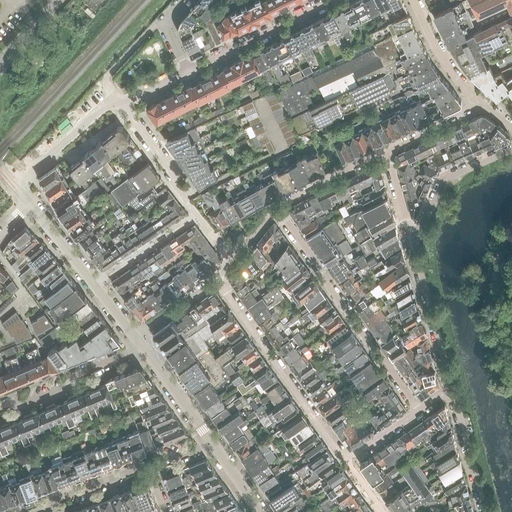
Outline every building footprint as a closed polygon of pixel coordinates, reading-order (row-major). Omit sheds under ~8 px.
[(216,0),(198,0),(187,12),(190,15),(195,9),(197,11),(203,5),(207,9),(199,17),(204,21),(205,22),(211,16),(211,15),(220,3),(216,0)] [(270,16),(285,8),(281,0),(260,0),(261,1),(270,16)] [(281,0),(285,8),(300,1),(300,0),(281,0)] [(361,17),(370,13),(363,0),(358,0),(353,3),(361,17)] [(376,0),(363,0),(370,13),(371,15),(381,10),(376,0)] [(387,0),(376,0),(381,10),(387,23),(397,18),(387,0)] [(387,0),(397,18),(407,14),(401,0),(387,0)] [(464,0),(451,6),(434,15),(439,25),(467,12),(465,8),(471,6),(468,0),(464,0)] [(511,0),(468,0),(471,6),(477,18),(506,5),(510,14),(511,13),(511,0)] [(270,16),(261,1),(246,8),(255,26),(261,23),(260,22),(271,17),(270,16)] [(353,3),(342,8),(351,26),(362,20),(361,17),(353,3)] [(433,13),(445,7),(443,3),(431,8),(433,13)] [(255,26),(246,8),(231,16),(238,32),(238,33),(249,28),(249,29),(255,26)] [(346,28),(351,26),(342,8),(332,13),(341,30),(342,30),(346,40),(351,37),(346,28)] [(196,20),(190,15),(187,12),(181,19),(180,20),(179,21),(179,23),(178,24),(178,25),(178,27),(178,28),(178,30),(178,31),(178,32),(179,34),(181,39),(192,33),(190,28),(196,20)] [(471,22),(467,12),(439,25),(444,35),(471,22)] [(336,33),(341,30),(332,13),(323,18),(331,35),(337,46),(341,44),(336,33)] [(412,25),(407,14),(397,18),(387,23),(368,33),(373,43),(412,25)] [(238,32),(231,16),(230,15),(226,16),(222,19),(223,22),(215,26),(222,40),(238,32)] [(221,42),(220,40),(212,23),(214,22),(211,16),(205,23),(216,44),(221,42)] [(326,38),(331,35),(323,18),(313,23),(322,40),(325,47),(329,45),(326,38)] [(505,18),(466,36),(466,37),(450,45),(460,62),(471,75),(473,78),(474,77),(490,70),(489,66),(487,67),(480,53),(507,40),(501,27),(508,24),(505,18)] [(473,26),(471,22),(444,35),(449,45),(450,45),(466,37),(466,36),(465,34),(469,32),(468,28),(473,26)] [(313,23),(303,28),(311,45),(315,53),(319,50),(316,43),(322,40),(313,23)] [(350,90),(390,71),(397,67),(397,66),(394,60),(400,56),(423,46),(418,36),(412,25),(373,43),(276,89),(290,116),(313,105),(308,92),(319,87),(325,101),(291,117),(291,118),(322,103),(350,90)] [(305,49),(311,45),(303,28),(293,33),(301,50),(302,50),(308,62),(312,59),(308,51),(306,52),(305,49)] [(200,48),(192,33),(181,39),(191,57),(202,52),(200,48)] [(295,53),(301,50),(293,33),(283,38),(291,55),(293,55),(297,62),(299,61),(295,53)] [(214,46),(209,35),(205,37),(208,43),(211,48),(214,46)] [(283,38),(274,43),(282,60),(286,67),(289,66),(285,58),(291,55),(283,38)] [(208,43),(200,48),(202,52),(211,48),(208,43)] [(286,67),(282,60),(274,43),(263,48),(271,65),(277,75),(280,73),(275,63),(282,60),(285,68),(286,67)] [(350,47),(353,52),(361,49),(358,43),(350,47)] [(400,56),(394,60),(397,66),(407,62),(426,52),(423,46),(400,56)] [(271,65),(263,48),(253,53),(253,54),(261,69),(267,82),(273,79),(269,71),(267,72),(265,68),(271,65)] [(397,67),(390,71),(394,69),(398,78),(411,72),(431,62),(426,52),(407,62),(397,66),(397,67)] [(246,77),(261,69),(253,54),(243,59),(237,61),(246,77)] [(222,71),(230,85),(246,77),(237,61),(232,64),(232,65),(222,70),(222,71)] [(431,62),(411,72),(398,78),(403,88),(437,72),(431,62)] [(302,71),(305,76),(312,72),(310,67),(302,71)] [(492,73),(490,70),(474,77),(473,78),(476,80),(479,84),(480,83),(482,86),(483,86),(486,90),(504,77),(500,72),(493,75),(492,73)] [(230,85),(222,71),(207,79),(215,94),(231,86),(230,85)] [(390,71),(350,90),(357,105),(395,88),(393,84),(394,84),(389,72),(390,71)] [(406,95),(413,92),(426,85),(442,77),(441,77),(441,78),(437,72),(403,88),(406,94),(406,95)] [(506,89),(511,84),(511,76),(507,81),(504,77),(486,90),(487,91),(489,89),(496,99),(507,90),(506,89)] [(426,85),(413,92),(416,91),(418,95),(429,89),(431,93),(419,99),(420,100),(449,86),(442,77),(442,78),(442,77),(426,85)] [(215,94),(207,79),(192,87),(200,102),(215,94)] [(200,102),(192,87),(191,85),(175,94),(183,109),(198,102),(199,103),(200,102)] [(124,94),(129,91),(127,86),(121,88),(124,94)] [(456,95),(449,86),(420,100),(423,105),(436,99),(438,103),(456,95)] [(251,98),(259,95),(257,90),(249,93),(251,98)] [(267,100),(277,96),(274,90),(265,95),(267,100)] [(357,105),(350,90),(322,103),(291,118),(300,134),(358,107),(357,105)] [(425,110),(425,109),(423,105),(420,100),(419,99),(416,100),(416,99),(413,100),(410,94),(413,92),(406,95),(406,94),(402,96),(407,107),(417,126),(431,120),(431,119),(427,114),(425,110)] [(183,109),(175,94),(160,101),(168,117),(183,109)] [(362,115),(392,100),(390,95),(360,109),(362,115)] [(425,110),(427,114),(431,119),(459,106),(460,106),(461,101),(456,95),(438,103),(425,109),(425,110)] [(267,100),(270,106),(279,101),(277,96),(267,100)] [(408,130),(417,126),(407,107),(402,109),(398,100),(393,103),(394,105),(395,105),(398,111),(408,130)] [(168,117),(160,101),(148,107),(147,111),(156,123),(168,117)] [(272,111),(282,107),(279,101),(270,106),(272,111)] [(244,111),(254,107),(251,102),(242,106),(244,111)] [(388,116),(399,135),(408,130),(398,111),(395,105),(394,105),(393,103),(389,105),(393,113),(388,116)] [(272,111),(275,117),(284,112),(282,107),(272,111)] [(389,140),(399,135),(388,116),(383,118),(378,108),(374,110),(376,114),(379,120),(389,140)] [(277,122),(287,118),(284,112),(275,117),(277,122)] [(195,124),(209,118),(207,114),(194,120),(195,124)] [(380,144),(389,140),(379,120),(376,114),(372,115),(376,122),(370,125),(380,144)] [(485,116),(481,115),(475,118),(479,126),(482,130),(484,129),(486,126),(490,120),(485,116)] [(248,120),(251,125),(260,121),(258,116),(248,120)] [(277,122),(279,128),(290,123),(288,118),(287,118),(277,122)] [(371,148),(380,144),(370,125),(366,127),(361,118),(356,120),(358,122),(357,123),(371,148)] [(482,130),(479,126),(475,118),(468,121),(472,131),(475,137),(476,136),(480,134),(483,133),(482,130)] [(491,134),(493,131),(497,125),(490,120),(486,126),(484,129),(489,133),(491,134)] [(472,131),(468,121),(460,125),(465,137),(465,136),(466,137),(467,139),(467,140),(475,137),(472,131)] [(176,133),(190,127),(188,123),(174,129),(176,133)] [(282,133),(293,128),(290,123),(279,128),(282,133)] [(358,131),(352,134),(361,153),(371,148),(357,123),(354,124),(358,131)] [(455,128),(451,130),(457,141),(466,137),(465,136),(465,137),(460,125),(455,128)] [(489,133),(483,135),(484,137),(488,135),(494,146),(509,139),(509,135),(499,126),(497,125),(493,131),(491,134),(489,133)] [(265,131),(263,126),(253,130),(255,135),(265,131)] [(132,141),(130,139),(122,128),(121,127),(119,127),(118,127),(117,128),(110,133),(129,157),(133,154),(126,145),(132,141)] [(174,146),(175,149),(199,138),(194,128),(167,141),(172,147),(174,146)] [(282,133),(284,139),(295,134),(293,128),(282,133)] [(352,158),(361,153),(352,134),(348,136),(344,128),(339,130),(340,132),(340,133),(352,158)] [(451,147),(458,144),(457,141),(451,130),(442,134),(448,145),(449,148),(451,147)] [(260,145),(264,143),(269,140),(265,131),(255,135),(260,145)] [(129,157),(110,133),(101,141),(111,154),(112,156),(117,152),(127,165),(132,162),(128,157),(129,157)] [(334,143),(343,162),(352,158),(340,133),(336,134),(339,140),(334,143)] [(297,139),(295,134),(284,139),(287,144),(297,139)] [(446,148),(448,147),(448,146),(448,145),(442,134),(435,138),(441,149),(441,151),(442,150),(441,149),(446,147),(446,148)] [(476,136),(484,150),(494,146),(488,135),(484,137),(483,135),(481,136),(480,134),(476,136)] [(474,155),(484,150),(476,136),(475,137),(467,140),(474,155)] [(201,137),(199,138),(175,149),(173,149),(178,156),(180,155),(181,158),(200,150),(206,147),(201,137)] [(457,141),(458,144),(459,146),(465,158),(474,155),(467,140),(467,139),(466,137),(457,141)] [(441,151),(441,149),(435,138),(427,141),(432,153),(438,151),(438,152),(439,152),(441,151)] [(269,140),(264,143),(269,153),(274,151),(269,140)] [(111,154),(101,141),(92,148),(112,174),(116,171),(107,160),(112,156),(111,154)] [(431,157),(431,156),(429,157),(428,155),(432,153),(427,141),(419,145),(425,156),(427,159),(428,159),(431,157)] [(427,159),(425,156),(419,145),(411,149),(417,160),(420,159),(425,157),(426,159),(427,159)] [(465,158),(459,146),(452,149),(451,147),(449,148),(448,145),(448,146),(448,147),(455,163),(465,158)] [(446,167),(455,163),(448,147),(446,148),(446,149),(442,151),(442,150),(441,151),(439,152),(446,167)] [(92,148),(82,156),(94,171),(95,170),(94,169),(99,166),(114,186),(118,182),(112,174),(92,148)] [(407,157),(410,162),(417,160),(411,149),(395,157),(396,162),(407,157)] [(201,150),(200,150),(181,158),(180,158),(180,159),(183,163),(185,165),(187,164),(188,166),(205,159),(203,156),(201,150)] [(437,171),(446,167),(439,152),(438,152),(431,156),(431,157),(428,159),(429,163),(434,161),(437,171)] [(305,155),(300,157),(310,178),(326,170),(317,153),(307,158),(305,155)] [(137,162),(134,164),(137,168),(147,161),(142,155),(136,159),(137,162)] [(84,179),(94,171),(82,156),(69,168),(84,188),(88,185),(84,179)] [(310,178),(300,157),(297,159),(298,162),(290,167),(288,168),(296,185),(310,178)] [(396,162),(400,174),(409,172),(409,173),(414,171),(413,166),(411,166),(410,162),(407,157),(396,162)] [(207,158),(205,159),(186,167),(191,174),(193,173),(194,175),(211,168),(207,158)] [(418,173),(417,174),(431,181),(432,180),(437,171),(434,161),(429,163),(428,167),(423,164),(418,173)] [(154,170),(148,162),(133,173),(111,190),(116,198),(154,170)] [(133,171),(137,168),(134,164),(133,162),(129,165),(133,171)] [(375,179),(381,175),(378,165),(370,169),(373,179),(369,181),(370,186),(371,185),(371,187),(375,185),(374,182),(376,181),(375,179)] [(62,177),(55,166),(39,178),(45,189),(62,177)] [(213,167),(211,168),(194,175),(192,176),(197,183),(200,182),(201,185),(220,176),(219,176),(217,169),(215,170),(213,167)] [(282,192),(296,185),(288,168),(290,167),(278,172),(277,169),(272,171),(282,192)] [(363,185),(365,188),(370,186),(369,181),(373,179),(370,169),(361,173),(366,183),(363,185)] [(122,205),(129,200),(136,195),(151,184),(159,178),(154,170),(116,198),(122,205)] [(402,182),(413,179),(416,176),(414,171),(409,173),(409,172),(400,174),(402,182)] [(259,173),(264,182),(274,198),(283,193),(271,172),(262,177),(260,172),(259,173)] [(264,203),(274,198),(264,182),(259,173),(256,174),(261,183),(259,185),(258,183),(254,184),(264,203)] [(359,191),(360,190),(365,188),(363,185),(366,183),(361,173),(353,177),(359,191)] [(427,190),(431,181),(417,174),(416,176),(413,179),(417,185),(427,190)] [(375,185),(371,187),(372,191),(384,185),(381,175),(375,179),(376,181),(374,182),(375,185)] [(45,189),(51,199),(68,187),(62,177),(45,189)] [(360,190),(359,191),(353,177),(344,181),(350,195),(354,193),(357,199),(362,196),(360,190)] [(109,189),(100,178),(98,180),(106,191),(109,189)] [(413,179),(402,182),(404,189),(414,186),(415,187),(417,185),(413,179)] [(344,181),(335,186),(341,199),(347,197),(349,202),(353,201),(350,195),(344,181)] [(73,197),(73,198),(57,209),(63,219),(64,220),(80,208),(102,192),(95,182),(73,197)] [(247,191),(256,208),(264,203),(254,184),(250,187),(247,182),(243,184),(247,191)] [(136,195),(129,200),(135,209),(138,209),(143,204),(158,193),(151,184),(136,195)] [(387,195),(384,185),(372,191),(362,196),(357,199),(361,208),(387,195)] [(418,209),(427,190),(417,185),(415,187),(416,197),(414,199),(413,197),(406,199),(411,217),(414,217),(418,209)] [(332,204),(341,199),(335,186),(326,190),(332,204)] [(414,186),(404,189),(406,199),(413,197),(414,199),(416,197),(415,187),(414,186)] [(68,187),(51,199),(57,209),(73,198),(73,197),(68,187)] [(219,228),(230,222),(221,206),(212,189),(202,193),(206,200),(208,199),(214,210),(208,214),(219,228)] [(161,207),(162,206),(174,198),(168,190),(155,200),(161,207)] [(326,206),(332,204),(326,190),(317,195),(323,208),(325,213),(326,215),(329,214),(326,206)] [(239,218),(247,213),(238,196),(233,199),(228,191),(225,193),(230,201),(229,201),(239,218)] [(238,196),(247,213),(256,208),(247,191),(238,196)] [(325,213),(323,208),(317,195),(309,198),(315,211),(321,209),(323,214),(325,213)] [(344,218),(353,236),(389,215),(388,212),(391,211),(391,209),(387,197),(374,203),(344,218)] [(162,206),(165,210),(176,201),(174,198),(162,206)] [(317,213),(315,211),(309,198),(302,202),(307,211),(310,214),(311,216),(317,213)] [(165,210),(168,213),(179,205),(176,201),(165,210)] [(239,218),(229,201),(221,206),(230,222),(239,218)] [(302,202),(294,206),(300,217),(307,214),(309,215),(309,216),(311,216),(310,214),(307,211),(302,202)] [(179,205),(168,213),(174,222),(186,214),(179,205)] [(294,220),(300,217),(294,206),(286,209),(294,220)] [(339,208),(344,218),(349,215),(344,206),(339,208)] [(80,208),(64,220),(70,229),(87,217),(80,208)] [(158,215),(167,227),(174,222),(168,213),(165,210),(158,215)] [(358,245),(375,235),(395,223),(394,223),(395,223),(394,222),(391,211),(388,212),(389,215),(353,236),(358,245)] [(112,213),(105,218),(110,224),(116,219),(112,213)] [(148,218),(150,220),(159,232),(167,227),(158,215),(156,213),(148,218)] [(300,229),(312,221),(309,216),(309,215),(307,214),(300,217),(294,220),(300,229)] [(315,219),(312,221),(300,229),(306,238),(322,228),(322,227),(319,223),(324,220),(321,216),(316,219),(315,219)] [(70,229),(77,239),(93,227),(87,217),(70,229)] [(121,223),(118,218),(112,223),(116,227),(121,223)] [(150,220),(142,225),(152,237),(159,232),(150,220)] [(322,228),(306,238),(318,254),(334,244),(336,242),(344,236),(335,220),(322,227),(322,228)] [(145,242),(152,237),(142,225),(137,228),(134,223),(131,225),(135,230),(145,242)] [(272,247),(273,246),(283,235),(274,223),(267,231),(273,240),(269,243),(272,247)] [(398,237),(395,223),(375,235),(358,245),(361,249),(363,253),(365,255),(371,251),(377,248),(379,247),(398,237)] [(137,247),(145,242),(135,230),(131,225),(126,229),(130,233),(128,234),(137,247)] [(194,225),(185,232),(191,241),(196,237),(201,234),(194,225)] [(11,252),(18,246),(32,234),(25,227),(24,228),(11,239),(1,252),(5,257),(11,252)] [(102,229),(94,235),(91,231),(87,233),(87,232),(78,240),(84,247),(97,238),(95,236),(102,230),(102,229)] [(123,238),(121,239),(131,252),(137,247),(128,234),(130,233),(126,229),(119,233),(123,238)] [(84,247),(90,255),(103,247),(97,239),(105,233),(102,230),(95,236),(97,238),(84,247)] [(269,251),(272,247),(269,243),(273,240),(267,231),(262,237),(268,245),(267,247),(269,251)] [(188,243),(191,241),(185,232),(181,235),(186,243),(187,243),(188,243)] [(112,238),(115,243),(124,256),(131,252),(121,239),(123,238),(119,233),(112,238)] [(17,259),(24,253),(38,241),(32,234),(18,246),(11,252),(17,259)] [(201,234),(196,237),(191,241),(188,243),(193,250),(206,240),(201,234)] [(176,238),(182,246),(186,243),(181,235),(176,238)] [(288,243),(283,235),(273,246),(279,255),(288,243)] [(262,237),(257,244),(265,256),(267,253),(269,251),(267,247),(268,245),(262,237)] [(401,246),(398,237),(379,247),(377,248),(382,257),(401,246)] [(169,243),(177,256),(185,251),(182,246),(176,238),(169,243)] [(193,250),(198,256),(210,246),(206,240),(193,250)] [(336,242),(334,244),(318,254),(326,266),(341,256),(353,250),(347,240),(338,245),(336,242)] [(45,248),(38,241),(24,253),(17,259),(15,261),(17,264),(25,258),(28,262),(31,260),(45,248)] [(117,261),(124,256),(115,243),(108,248),(117,261)] [(169,243),(161,248),(170,261),(177,256),(169,243)] [(288,243),(279,255),(277,257),(273,262),(275,265),(277,266),(278,265),(280,268),(296,254),(288,243)] [(269,262),(265,256),(257,244),(250,252),(262,270),(269,262)] [(206,260),(208,258),(216,253),(210,246),(198,256),(200,259),(201,260),(204,258),(206,260)] [(105,250),(103,247),(90,255),(96,263),(105,257),(103,253),(107,250),(106,249),(105,250)] [(20,275),(19,277),(24,284),(29,280),(26,276),(34,270),(51,255),(45,248),(31,260),(28,262),(27,263),(31,267),(20,275)] [(105,257),(96,263),(102,271),(117,261),(108,248),(106,249),(107,250),(103,253),(105,257)] [(161,248),(153,253),(162,266),(170,261),(161,248)] [(376,277),(379,275),(389,269),(389,268),(404,259),(405,260),(401,248),(381,260),(385,267),(374,274),(376,277)] [(365,255),(363,253),(359,255),(352,259),(358,270),(368,264),(370,267),(378,262),(371,251),(365,255)] [(145,259),(154,271),(162,266),(153,253),(145,259)] [(208,258),(215,267),(221,261),(216,253),(208,258)] [(267,253),(265,256),(269,262),(272,264),(273,262),(277,257),(274,254),(271,258),(267,253)] [(249,254),(242,262),(251,274),(252,274),(254,273),(257,275),(261,271),(249,254)] [(284,277),(285,276),(302,263),(296,254),(280,268),(282,270),(281,272),(281,274),(284,277)] [(51,255),(34,270),(40,277),(44,274),(58,262),(51,255)] [(326,266),(332,274),(348,263),(346,261),(347,260),(345,258),(343,259),(341,256),(326,266)] [(182,266),(184,268),(186,270),(187,269),(196,282),(202,277),(193,265),(192,266),(191,265),(189,262),(188,263),(184,258),(180,261),(183,265),(182,266)] [(208,272),(215,267),(208,258),(206,260),(204,258),(201,260),(200,261),(199,261),(202,264),(208,272)] [(137,264),(146,277),(154,271),(145,259),(137,264)] [(193,265),(202,277),(208,272),(202,264),(199,261),(200,261),(199,260),(197,261),(195,259),(189,260),(190,261),(189,262),(191,265),(192,266),(193,265)] [(63,270),(58,262),(44,274),(40,277),(44,283),(45,284),(63,270)] [(252,274),(251,274),(242,262),(239,266),(244,274),(249,277),(251,279),(254,276),(252,274)] [(294,293),(312,278),(311,276),(302,263),(285,276),(284,277),(279,282),(290,295),(294,293)] [(354,271),(348,263),(332,274),(337,282),(350,274),(354,271)] [(130,269),(139,282),(146,277),(137,264),(130,269)] [(342,289),(346,295),(359,287),(359,286),(356,283),(373,273),(370,267),(368,264),(358,270),(361,274),(362,276),(342,289)] [(409,276),(403,265),(383,277),(389,288),(409,276)] [(189,287),(196,282),(187,269),(186,270),(184,268),(182,266),(177,270),(189,287)] [(245,281),(249,277),(244,274),(239,266),(233,273),(239,281),(242,279),(244,282),(245,281)] [(139,282),(130,269),(121,275),(128,284),(129,287),(133,284),(134,285),(139,282)] [(70,278),(63,270),(45,284),(46,285),(49,289),(42,294),(44,297),(55,288),(70,278)] [(182,291),(189,287),(177,270),(173,273),(175,275),(172,277),(173,278),(182,291)] [(247,283),(245,281),(244,282),(242,279),(239,281),(233,273),(228,279),(234,287),(239,284),(241,285),(242,284),(244,285),(247,283)] [(353,278),(350,274),(337,282),(342,289),(362,276),(361,274),(353,278)] [(119,291),(128,284),(121,275),(111,282),(119,291)] [(170,301),(176,296),(167,283),(163,286),(160,282),(163,279),(160,275),(155,279),(170,301)] [(386,305),(394,301),(393,299),(412,288),(409,277),(395,286),(395,285),(388,289),(392,296),(384,301),(386,305)] [(57,300),(61,296),(75,285),(70,278),(55,288),(44,297),(45,298),(51,292),(57,300)] [(182,291),(173,278),(167,283),(176,296),(182,291)] [(300,302),(303,301),(319,288),(312,278),(294,293),(290,295),(297,305),(300,302)] [(164,305),(170,301),(155,279),(154,280),(158,285),(156,287),(158,290),(155,292),(154,292),(164,305)] [(150,294),(147,296),(157,310),(164,305),(154,292),(155,292),(148,283),(144,286),(150,294)] [(239,284),(234,287),(241,298),(241,297),(250,288),(247,283),(244,285),(242,284),(241,285),(239,284)] [(376,299),(386,292),(380,283),(370,290),(376,299)] [(10,293),(17,287),(14,284),(7,290),(10,293)] [(133,286),(134,285),(133,284),(129,287),(128,284),(119,291),(125,299),(141,287),(139,286),(135,289),(133,286)] [(256,284),(250,288),(241,297),(241,298),(242,299),(247,306),(261,298),(262,297),(261,296),(256,289),(259,287),(256,284)] [(359,287),(346,295),(352,303),(365,295),(365,294),(361,289),(365,286),(363,284),(359,286),(359,287)] [(57,300),(44,310),(54,324),(86,299),(83,295),(82,295),(79,291),(80,291),(75,285),(61,296),(57,300)] [(262,297),(261,298),(247,306),(253,314),(266,306),(282,294),(276,286),(261,296),(262,297)] [(145,293),(141,287),(125,299),(131,307),(139,301),(137,298),(141,296),(145,293)] [(319,288),(303,301),(309,309),(325,297),(319,288)] [(412,288),(393,299),(394,301),(396,300),(398,304),(388,309),(390,313),(394,311),(398,308),(415,298),(412,288)] [(208,296),(215,306),(222,302),(214,291),(208,296)] [(352,303),(357,311),(371,303),(367,298),(373,294),(370,291),(365,294),(365,295),(352,303)] [(282,294),(266,306),(253,314),(259,322),(272,314),(272,313),(269,308),(284,298),(282,294)] [(145,301),(145,300),(141,296),(137,298),(139,301),(131,307),(142,321),(150,315),(142,303),(145,301)] [(145,301),(142,303),(150,315),(157,310),(147,296),(146,297),(147,298),(145,300),(145,301)] [(201,300),(208,311),(215,306),(208,296),(201,300)] [(317,318),(331,305),(325,297),(309,309),(309,310),(299,318),(303,324),(310,318),(312,321),(317,318)] [(400,312),(402,318),(403,318),(407,315),(417,308),(415,298),(398,308),(394,311),(395,314),(400,312)] [(372,302),(371,303),(357,311),(364,320),(380,309),(381,308),(375,299),(372,302)] [(87,300),(69,313),(74,320),(93,307),(87,300)] [(202,315),(207,312),(208,311),(201,300),(195,305),(202,315)] [(215,306),(208,311),(207,312),(213,320),(227,309),(222,302),(215,306)] [(195,305),(170,322),(179,334),(182,332),(182,333),(185,331),(189,337),(198,331),(208,324),(202,315),(195,305)] [(331,305),(317,318),(322,326),(337,314),(331,305)] [(99,315),(93,307),(74,320),(72,322),(79,330),(99,315)] [(212,335),(215,333),(234,319),(227,309),(213,320),(207,312),(202,315),(208,324),(198,331),(204,340),(212,335)] [(364,320),(370,328),(383,319),(383,318),(385,316),(380,309),(364,320)] [(408,316),(407,315),(403,318),(402,318),(391,321),(391,324),(398,322),(398,324),(403,322),(405,329),(408,328),(410,332),(418,326),(415,323),(421,320),(418,310),(408,316)] [(272,314),(259,322),(264,329),(278,322),(280,320),(281,319),(276,311),(272,313),(272,314)] [(16,312),(1,323),(6,330),(7,330),(21,320),(16,312)] [(43,313),(36,317),(37,318),(45,331),(49,329),(53,326),(43,313)] [(328,335),(344,323),(337,314),(322,326),(328,335)] [(86,337),(105,322),(99,315),(79,330),(86,337)] [(280,320),(278,322),(264,329),(263,330),(270,339),(284,330),(299,320),(296,315),(283,324),(280,320)] [(37,318),(30,321),(37,336),(46,332),(45,331),(37,318)] [(21,320),(7,330),(11,337),(13,336),(27,327),(22,319),(21,320)] [(221,342),(240,328),(234,319),(215,333),(212,335),(216,340),(218,343),(220,341),(221,342)] [(389,326),(383,319),(370,328),(375,336),(389,326)] [(154,337),(161,346),(179,334),(170,322),(155,333),(154,337)] [(105,323),(93,333),(81,342),(90,355),(92,354),(91,353),(96,350),(97,352),(105,349),(120,343),(111,331),(105,323)] [(325,339),(330,346),(350,332),(345,324),(325,339)] [(410,332),(396,341),(398,343),(399,345),(404,341),(408,348),(409,347),(410,347),(425,337),(427,336),(420,325),(418,326),(410,332)] [(394,334),(389,326),(375,336),(381,344),(394,334)] [(27,327),(13,336),(16,343),(32,336),(28,327),(27,327)] [(56,337),(59,334),(55,327),(51,330),(53,333),(56,337)] [(231,345),(232,346),(246,336),(240,328),(221,342),(222,343),(223,342),(224,343),(228,341),(231,345)] [(40,342),(47,337),(53,333),(51,330),(38,339),(40,342)] [(276,348),(277,348),(289,339),(293,335),(295,334),(293,331),(293,330),(287,334),(284,330),(270,339),(276,348)] [(182,332),(179,334),(183,340),(166,352),(172,360),(174,363),(187,352),(203,341),(204,340),(198,331),(189,337),(185,331),(182,333),(182,332)] [(336,355),(356,341),(350,332),(330,346),(336,355)] [(49,341),(56,337),(53,333),(47,337),(49,341)] [(399,345),(398,343),(396,341),(395,339),(398,336),(396,333),(394,334),(381,344),(387,353),(399,345)] [(183,340),(179,334),(161,346),(166,352),(183,340)] [(277,348),(283,356),(299,344),(298,344),(293,335),(289,339),(277,348)] [(232,346),(231,345),(215,356),(221,364),(232,355),(231,354),(236,350),(240,356),(240,355),(253,346),(246,336),(232,346)] [(43,346),(49,341),(47,337),(40,342),(43,346)] [(80,360),(90,355),(81,342),(77,337),(68,343),(80,360)] [(418,352),(419,353),(429,351),(426,339),(416,345),(418,352)] [(67,341),(58,347),(69,364),(80,360),(68,343),(67,341)] [(203,341),(187,352),(174,363),(179,370),(193,360),(209,349),(203,341)] [(283,356),(287,363),(300,354),(308,349),(306,346),(301,349),(299,346),(304,343),(302,341),(298,344),(299,344),(283,356)] [(387,353),(392,360),(400,355),(409,349),(409,347),(408,348),(404,341),(399,345),(387,353)] [(342,364),(363,350),(357,342),(337,356),(342,364)] [(60,367),(69,364),(58,347),(57,345),(47,352),(59,368),(60,368),(60,367)] [(240,370),(244,366),(260,355),(253,346),(240,355),(240,356),(244,362),(238,367),(239,369),(240,370)] [(16,356),(12,347),(6,349),(10,358),(16,356)] [(32,350),(33,352),(42,375),(43,376),(48,374),(47,373),(57,369),(49,358),(47,355),(41,358),(37,347),(32,350)] [(392,360),(398,368),(416,355),(415,354),(410,347),(409,347),(409,349),(400,355),(392,360)] [(185,379),(185,378),(199,369),(215,357),(209,349),(193,360),(179,370),(185,379)] [(287,363),(293,371),(310,359),(310,360),(314,358),(308,349),(300,354),(287,363)] [(25,364),(26,366),(31,379),(42,375),(33,352),(32,350),(25,352),(29,362),(25,364)] [(348,373),(369,359),(363,350),(342,364),(343,365),(335,370),(337,372),(344,367),(348,373)] [(432,360),(429,351),(419,353),(418,352),(416,353),(415,354),(416,355),(419,361),(421,360),(421,363),(432,360)] [(240,370),(239,369),(235,372),(229,363),(223,367),(230,376),(237,387),(243,382),(242,382),(244,380),(241,376),(248,371),(247,369),(249,367),(253,372),(266,363),(260,355),(244,366),(240,370)] [(411,366),(419,361),(416,355),(398,368),(404,377),(413,370),(414,370),(411,366)] [(21,384),(31,379),(26,366),(25,364),(20,366),(16,356),(10,359),(21,384)] [(215,356),(215,357),(199,369),(185,378),(192,388),(205,378),(206,379),(222,367),(220,364),(221,364),(215,356)] [(10,388),(21,384),(10,359),(4,361),(8,370),(3,372),(10,388)] [(293,371),(299,380),(316,368),(310,360),(310,359),(293,371)] [(356,383),(365,377),(376,369),(370,360),(350,374),(355,382),(347,388),(348,390),(357,384),(356,383)] [(418,377),(424,373),(435,370),(432,360),(421,363),(421,366),(414,370),(413,370),(418,377)] [(255,386),(260,382),(273,374),(267,365),(252,376),(255,380),(246,386),(243,382),(237,387),(242,394),(243,394),(255,385),(255,386)] [(230,376),(223,367),(223,368),(222,367),(206,379),(192,389),(199,398),(230,376)] [(123,374),(126,384),(127,385),(146,376),(141,369),(137,368),(123,374)] [(299,380),(305,388),(321,377),(321,378),(327,373),(324,369),(318,373),(315,369),(316,369),(316,368),(299,380)] [(361,390),(382,377),(376,369),(365,377),(356,383),(357,384),(361,390)] [(404,377),(409,384),(418,378),(418,377),(413,370),(404,377)] [(424,373),(428,382),(429,384),(438,382),(435,370),(424,373)] [(0,392),(10,388),(3,372),(0,373),(0,392)] [(106,382),(107,384),(108,388),(118,384),(119,386),(126,384),(123,374),(106,382)] [(260,382),(255,386),(261,393),(265,390),(266,391),(279,382),(273,374),(260,382)] [(147,376),(146,376),(127,385),(126,384),(119,386),(119,388),(122,387),(125,396),(129,394),(133,393),(152,384),(147,376)] [(206,408),(220,397),(221,397),(221,398),(237,387),(230,376),(199,398),(206,408)] [(305,388),(311,396),(326,385),(321,378),(321,377),(305,388)] [(377,394),(388,386),(382,378),(362,392),(368,401),(375,396),(377,394)] [(409,384),(414,391),(423,385),(418,378),(409,384)] [(284,390),(279,382),(266,391),(269,395),(257,404),(259,406),(264,403),(272,398),(284,390)] [(428,382),(423,385),(429,394),(439,388),(438,382),(429,384),(428,382)] [(116,409),(108,388),(107,384),(100,387),(99,384),(94,387),(101,404),(109,401),(113,410),(116,409)] [(158,392),(152,384),(133,393),(129,394),(132,403),(139,401),(158,392)] [(326,385),(311,396),(318,406),(332,397),(327,390),(332,387),(330,384),(327,387),(326,385)] [(421,401),(429,394),(423,385),(414,391),(421,401)] [(377,405),(382,402),(393,393),(388,386),(377,394),(375,396),(378,401),(374,404),(376,406),(377,405)] [(94,407),(101,404),(94,387),(90,388),(91,391),(83,394),(93,418),(98,416),(94,407)] [(277,407),(278,407),(290,398),(284,390),(272,398),(277,407)] [(144,409),(164,401),(158,392),(139,401),(132,403),(132,404),(139,401),(142,410),(144,409)] [(337,393),(332,397),(318,406),(325,416),(343,403),(353,396),(351,392),(341,399),(337,393)] [(389,407),(398,400),(393,393),(382,402),(377,405),(379,407),(381,406),(382,408),(385,406),(386,408),(389,406),(389,407)] [(77,394),(71,396),(78,414),(87,410),(91,419),(93,418),(83,394),(78,396),(77,394)] [(221,397),(220,397),(206,408),(212,416),(242,394),(237,397),(235,394),(224,401),(221,398),(221,397)] [(239,409),(239,410),(249,402),(243,394),(242,394),(212,416),(218,425),(239,409)] [(72,416),(78,414),(71,396),(68,397),(69,400),(60,403),(70,427),(75,425),(72,416)] [(264,403),(259,406),(253,411),(256,415),(265,428),(279,419),(278,418),(296,406),(290,398),(278,407),(277,407),(270,412),(264,403)] [(258,407),(253,400),(249,403),(254,410),(258,407)] [(398,400),(389,407),(391,409),(393,408),(399,416),(406,411),(398,400)] [(151,418),(171,409),(164,401),(144,409),(142,410),(141,410),(144,420),(150,418),(151,418)] [(54,403),(48,406),(55,423),(65,419),(69,428),(70,427),(60,403),(55,406),(54,403)] [(332,426),(345,417),(351,413),(343,403),(325,416),(332,426)] [(49,426),(55,423),(48,406),(45,407),(46,409),(37,413),(47,437),(53,435),(49,426)] [(283,426),(283,427),(301,414),(296,406),(278,418),(279,419),(283,426)] [(381,411),(384,408),(392,420),(399,416),(393,408),(391,409),(389,407),(389,406),(386,408),(385,406),(382,408),(381,406),(379,407),(380,409),(379,409),(381,411)] [(451,428),(447,416),(445,406),(430,416),(437,426),(439,429),(435,432),(439,437),(451,428)] [(375,414),(377,413),(385,425),(392,420),(384,408),(381,411),(379,409),(374,412),(375,414)] [(153,427),(157,425),(176,417),(171,409),(151,418),(150,418),(153,427)] [(218,425),(224,433),(245,417),(248,415),(243,410),(241,412),(239,410),(239,409),(218,425)] [(256,415),(253,411),(248,415),(245,417),(224,433),(229,441),(244,432),(249,429),(245,423),(256,415)] [(369,418),(377,431),(385,425),(377,413),(375,414),(374,412),(369,416),(373,422),(372,423),(369,418)] [(32,413),(25,416),(32,433),(42,429),(46,438),(47,437),(37,413),(33,415),(32,413)] [(283,427),(283,426),(270,435),(271,437),(274,441),(277,439),(276,437),(283,432),(286,437),(308,422),(301,414),(283,427)] [(370,436),(377,431),(369,418),(366,420),(365,418),(367,417),(365,414),(360,417),(363,422),(362,423),(370,436)] [(28,435),(32,433),(25,416),(23,416),(24,419),(14,423),(21,438),(25,447),(31,444),(28,435)] [(439,429),(437,426),(430,416),(423,421),(432,434),(429,436),(432,441),(439,437),(435,432),(439,429)] [(182,426),(176,417),(157,425),(161,434),(163,434),(182,426)] [(345,417),(332,426),(337,433),(350,424),(352,422),(353,422),(355,420),(353,417),(347,421),(345,417)] [(432,434),(423,421),(415,426),(427,445),(430,443),(432,441),(429,436),(432,434)] [(9,442),(21,438),(14,423),(11,424),(10,422),(2,425),(9,442)] [(352,422),(350,424),(337,433),(342,439),(351,432),(354,430),(354,429),(353,429),(352,427),(355,425),(353,422),(352,422)] [(314,431),(308,423),(289,437),(295,446),(298,443),(314,431)] [(355,428),(363,441),(370,436),(362,423),(355,428)] [(4,445),(9,442),(2,425),(1,426),(2,428),(0,428),(0,453),(1,456),(8,454),(4,445)] [(151,435),(152,438),(156,448),(166,443),(163,434),(161,434),(157,425),(153,427),(155,433),(151,435)] [(188,434),(183,426),(182,426),(163,434),(166,443),(188,435),(188,434)] [(427,445),(415,426),(407,432),(416,445),(417,445),(418,446),(423,442),(425,446),(427,445)] [(353,429),(354,429),(354,430),(351,432),(352,433),(350,434),(351,436),(350,437),(356,446),(363,441),(355,428),(353,429)] [(430,443),(434,450),(453,438),(451,428),(439,437),(432,441),(430,443)] [(140,432),(140,433),(148,451),(156,448),(152,438),(151,435),(149,429),(140,432)] [(249,429),(244,432),(229,441),(235,448),(247,439),(248,440),(254,436),(249,429)] [(68,430),(61,432),(64,439),(75,434),(73,430),(69,432),(68,430)] [(127,435),(128,438),(135,456),(148,451),(140,433),(140,432),(139,432),(138,431),(129,434),(127,435)] [(304,451),(320,440),(314,431),(298,443),(304,451)] [(352,433),(351,432),(342,439),(350,450),(356,446),(350,437),(351,436),(350,434),(352,433)] [(416,445),(407,432),(399,437),(408,450),(416,445)] [(256,447),(254,444),(260,440),(256,434),(254,436),(248,440),(236,449),(241,457),(256,447)] [(116,439),(117,442),(124,460),(135,456),(128,438),(127,435),(116,439)] [(241,457),(247,466),(271,450),(268,446),(274,441),(271,437),(256,447),(241,457)] [(408,450),(399,437),(392,443),(401,456),(407,452),(408,455),(410,453),(408,450)] [(431,464),(456,448),(453,438),(434,450),(425,457),(427,461),(429,460),(431,464)] [(116,439),(105,443),(114,464),(124,460),(117,442),(116,439)] [(320,440),(304,451),(307,457),(301,460),(304,464),(326,448),(320,440)] [(105,443),(94,448),(102,468),(114,464),(105,443)] [(401,456),(392,443),(385,447),(394,461),(397,458),(401,456)] [(284,444),(282,445),(279,447),(283,453),(288,450),(284,444)] [(394,461),(385,447),(379,452),(387,463),(389,465),(391,463),(394,467),(398,466),(401,464),(397,458),(394,461)] [(86,451),(84,452),(92,472),(102,468),(94,448),(86,451)] [(333,458),(326,448),(304,464),(298,468),(295,470),(301,478),(302,480),(307,477),(315,472),(333,458)] [(437,472),(440,471),(459,459),(456,448),(431,464),(437,472)] [(83,450),(73,454),(81,476),(92,472),(84,452),(83,450)] [(247,466),(253,474),(268,464),(276,458),(271,450),(247,466)] [(294,459),(288,450),(283,453),(289,462),(294,459)] [(380,468),(387,463),(379,452),(372,456),(380,468)] [(70,480),(81,476),(73,454),(62,458),(64,462),(63,462),(70,480)] [(368,476),(380,468),(372,456),(360,465),(368,476)] [(339,466),(333,458),(315,472),(307,477),(310,482),(320,475),(322,478),(339,466)] [(189,477),(194,475),(212,467),(207,460),(206,459),(189,466),(192,470),(187,472),(189,477)] [(399,492),(385,500),(393,511),(394,511),(416,499),(420,505),(421,505),(425,510),(436,501),(433,496),(429,491),(428,489),(424,482),(418,473),(413,467),(409,460),(399,467),(400,469),(404,475),(410,485),(399,492)] [(49,488),(59,485),(52,467),(52,466),(46,468),(43,461),(39,462),(49,488)] [(462,471),(459,461),(438,474),(441,478),(439,480),(438,478),(431,483),(432,485),(429,486),(430,488),(428,489),(429,491),(462,471)] [(32,476),(38,492),(49,488),(39,462),(42,472),(32,476)] [(52,466),(52,467),(59,485),(70,480),(63,462),(52,466)] [(20,478),(21,480),(28,497),(38,492),(32,476),(27,463),(22,465),(26,476),(20,478)] [(253,474),(258,482),(279,468),(277,465),(271,469),(268,464),(253,474)] [(385,474),(372,483),(378,491),(392,482),(388,477),(400,469),(399,467),(398,466),(394,467),(385,474)] [(194,485),(218,475),(212,467),(194,475),(189,477),(191,480),(194,485)] [(327,490),(346,476),(340,467),(325,477),(327,480),(321,484),(324,488),(318,492),(320,495),(327,490)] [(264,491),(279,481),(276,476),(280,473),(277,470),(279,469),(279,468),(258,482),(264,491)] [(372,483),(385,474),(380,468),(368,476),(372,483)] [(9,482),(10,484),(17,501),(28,497),(21,480),(20,478),(17,469),(12,471),(15,480),(9,482)] [(165,476),(164,479),(168,489),(191,480),(189,477),(187,472),(186,473),(188,476),(183,478),(180,470),(165,477),(165,476)] [(279,481),(264,491),(270,499),(284,489),(296,481),(301,478),(295,470),(290,473),(293,478),(282,485),(279,481)] [(418,473),(424,482),(427,480),(421,471),(418,473)] [(442,487),(447,494),(465,482),(462,471),(429,491),(433,496),(443,489),(442,488),(442,487)] [(0,485),(0,489),(6,505),(17,501),(10,484),(9,482),(6,474),(2,475),(5,483),(0,485)] [(199,493),(223,483),(218,475),(194,485),(196,489),(199,493)] [(392,482),(378,491),(385,500),(399,492),(410,485),(404,475),(398,479),(402,484),(396,488),(392,482)] [(321,506),(333,498),(352,485),(346,476),(327,490),(331,496),(320,504),(321,506)] [(191,480),(168,489),(172,499),(188,492),(186,488),(192,485),(194,490),(196,489),(194,485),(191,480)] [(284,489),(270,499),(273,504),(275,507),(290,498),(289,497),(296,493),(299,491),(298,491),(301,489),(296,481),(284,489)] [(213,497),(228,491),(223,483),(199,493),(202,498),(204,501),(213,497)] [(468,494),(466,484),(450,493),(452,499),(448,500),(449,507),(454,506),(453,503),(468,494)] [(139,509),(140,511),(154,506),(155,506),(147,487),(144,485),(143,485),(132,490),(138,507),(139,509)] [(341,504),(346,501),(358,493),(352,485),(333,498),(321,506),(325,511),(330,511),(332,511),(329,506),(333,503),(332,502),(338,499),(341,504)] [(310,495),(305,487),(302,490),(307,497),(310,495)] [(188,492),(172,499),(175,509),(192,502),(189,496),(196,493),(200,499),(202,498),(199,493),(196,489),(194,490),(195,491),(188,493),(188,492)] [(131,511),(139,509),(138,507),(132,490),(121,494),(127,511),(131,511)] [(242,511),(235,502),(229,492),(214,499),(213,497),(204,501),(199,503),(200,505),(203,511),(205,511),(211,510),(212,511),(242,511)] [(363,501),(358,493),(346,501),(341,504),(338,506),(341,509),(347,505),(350,510),(363,501)] [(127,511),(121,494),(110,498),(115,511),(127,511)] [(473,511),(468,494),(453,503),(454,506),(455,509),(451,509),(451,511),(473,511)] [(290,498),(275,507),(278,511),(285,511),(302,501),(304,500),(303,500),(301,497),(294,501),(291,496),(290,498)] [(115,511),(110,498),(98,503),(101,511),(115,511)] [(192,502),(175,509),(176,511),(195,511),(194,508),(200,505),(199,503),(204,501),(202,498),(200,499),(192,503),(192,502)] [(304,500),(302,501),(285,511),(303,511),(304,511),(301,506),(307,502),(305,499),(303,500),(304,500)] [(416,499),(394,511),(412,511),(410,509),(415,505),(417,508),(420,505),(416,499)] [(369,509),(363,501),(350,510),(347,511),(365,511),(370,509),(369,509)] [(101,511),(98,503),(88,507),(90,511),(101,511)]
